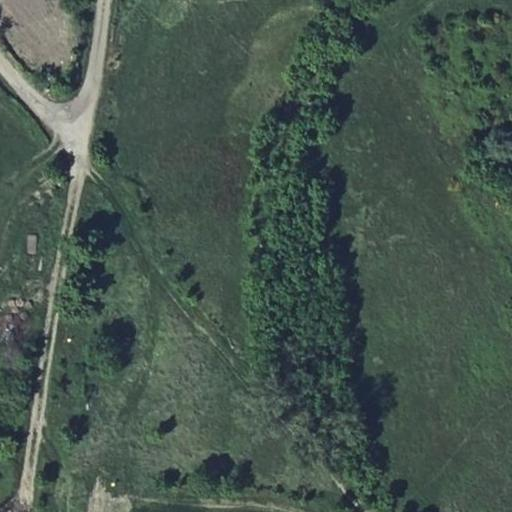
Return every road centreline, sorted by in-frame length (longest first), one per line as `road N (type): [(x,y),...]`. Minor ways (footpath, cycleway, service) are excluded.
road 1 (track): [(350,511),(163,288),(80,164),(24,511)]
road 2 (unclassified): [(105,0),(80,164),(0,61)]
